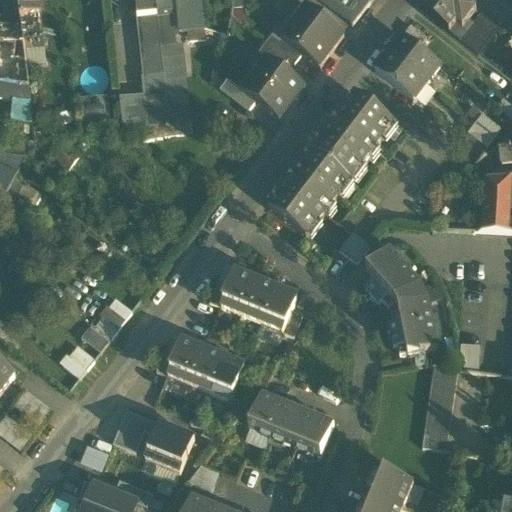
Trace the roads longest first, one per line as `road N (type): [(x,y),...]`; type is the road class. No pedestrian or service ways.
road 1 (residential): [(239,216),(16,511)]
road 2 (residential): [(329,511),(368,372),(361,323),(239,216)]
road 3 (residential): [(408,0),(239,216)]
